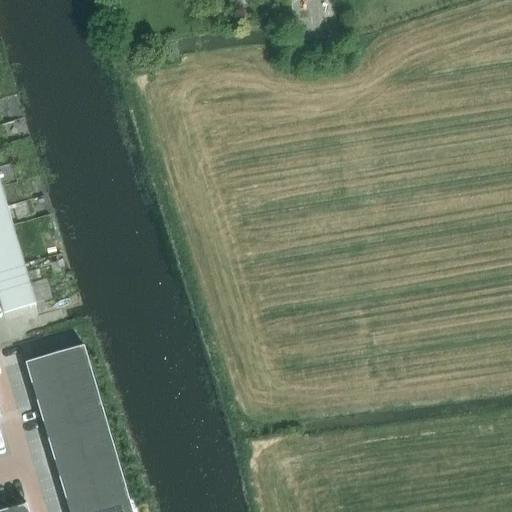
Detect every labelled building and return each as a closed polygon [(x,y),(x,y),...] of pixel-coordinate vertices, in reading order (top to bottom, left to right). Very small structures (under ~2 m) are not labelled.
[(0,229),(10,226),(5,207),(0,208),(0,229)] [(0,250),(16,245),(10,226),(0,229),(0,250)] [(0,270),(22,265),(16,245),(0,250),(0,270)] [(0,291),(27,284),(22,265),(0,270),(0,291)] [(33,304),(27,284),(0,291),(0,306),(2,313),(33,304)] [(82,344),(25,361),(36,400),(94,383),(82,344)] [(94,383),(36,400),(47,438),(105,421),(94,383)] [(105,421),(47,438),(59,476),(116,459),(105,421)] [(116,459),(59,476),(69,511),(79,511),(127,498),(116,459)] [(131,511),(127,498),(79,511),(131,511)] [(29,511),(26,502),(0,509),(0,511),(29,511)]
